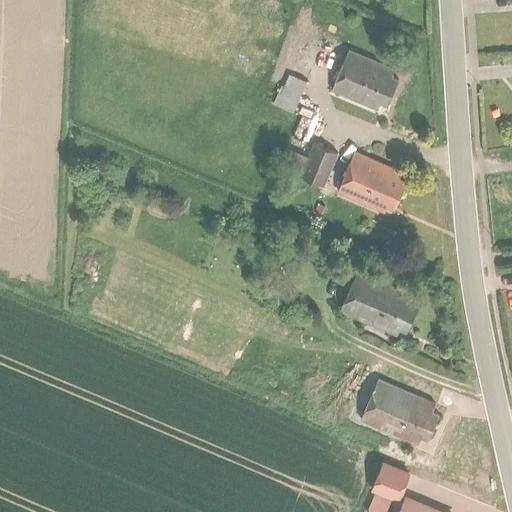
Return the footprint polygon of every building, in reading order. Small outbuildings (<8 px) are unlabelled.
[(399,66),(353,46),(335,89),(380,108),(384,101),(393,105),(404,79),(395,76),(399,66)] [(290,71),(278,103),(298,110),(310,79),(290,71)] [(317,141),(306,175),(331,183),(342,149),(317,141)] [(408,167),(359,147),(340,190),(388,211),(392,203),(401,207),(413,177),(405,173),(408,167)] [(412,331),(425,302),(413,297),(417,289),(363,266),(344,310),(401,335),(404,328),(412,331)] [(382,375),(366,413),(410,431),(412,425),(434,434),(445,408),(427,401),(430,394),(382,375)] [(385,511),(390,511),(396,495),(405,498),(414,473),(385,463),(370,507),(385,511)] [(457,511),(410,492),(401,511),(457,511)]
